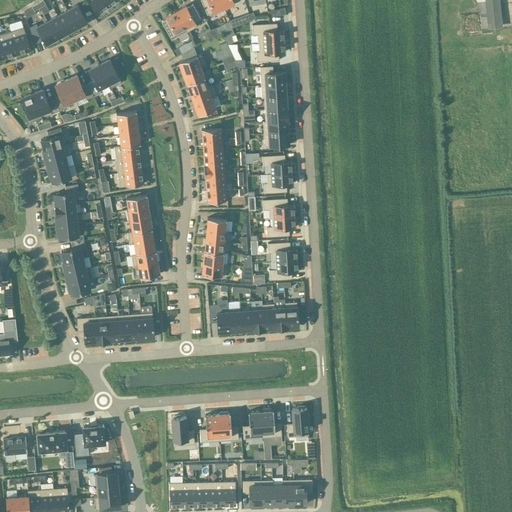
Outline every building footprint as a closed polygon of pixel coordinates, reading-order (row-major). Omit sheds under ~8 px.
[(100,13),(108,7),(102,0),(89,0),(99,14),(100,13)] [(201,0),(208,14),(224,7),(220,0),(201,0)] [(477,0),(479,29),(501,27),(498,0),(477,0)] [(78,4),(67,10),(77,27),(86,22),(87,22),(87,21),(78,4)] [(176,11),(187,31),(197,26),(195,21),(201,18),(193,4),(187,7),(186,5),(176,11)] [(67,10),(57,15),(67,32),(77,27),(67,10)] [(162,21),(172,40),(187,31),(176,11),(166,16),(167,18),(162,21)] [(57,15),(47,21),(57,38),(67,32),(57,15)] [(36,23),(29,27),(35,43),(44,40),(46,44),(47,43),(57,38),(47,21),(37,26),(36,23)] [(277,22),(252,24),(253,34),(258,34),(259,42),(283,41),(283,29),(277,30),(277,22)] [(24,26),(10,30),(17,53),(30,50),(31,50),(24,26)] [(0,33),(0,42),(4,57),(17,53),(10,30),(0,33)] [(259,50),(256,51),(257,61),(279,59),(279,52),(284,52),(283,41),(259,42),(259,50)] [(182,73),(201,66),(205,65),(201,53),(178,61),(182,73)] [(99,64),(111,87),(121,82),(110,59),(99,64)] [(237,65),(238,67),(245,67),(244,59),(235,60),(235,61),(237,65)] [(420,60),(409,61),(410,80),(421,80),(420,60)] [(400,61),(392,62),(393,81),(401,81),(400,61)] [(409,61),(400,61),(401,81),(410,80),(409,61)] [(381,62),(370,63),(371,83),(382,82),(381,62)] [(392,62),(381,62),(382,82),(393,81),(392,62)] [(370,63),(359,64),(361,83),(371,83),(370,63)] [(88,83),(88,84),(94,96),(101,92),(100,90),(109,85),(110,87),(111,87),(99,64),(89,69),(94,80),(88,83)] [(349,64),(337,65),(339,85),(350,84),(349,64)] [(359,64),(349,64),(350,84),(361,83),(359,64)] [(273,65),(260,66),(261,85),(285,83),(285,72),(285,71),(273,72),(273,65)] [(186,84),(187,83),(205,77),(201,66),(182,73),(186,84)] [(66,80),(74,99),(85,95),(87,99),(94,96),(88,84),(82,87),(77,74),(76,75),(66,80)] [(205,77),(187,83),(190,93),(208,86),(205,77)] [(59,111),(66,108),(65,103),(74,99),(66,80),(64,80),(63,79),(57,82),(58,83),(56,84),(55,84),(60,96),(54,99),(59,111)] [(285,83),(261,85),(262,97),(264,97),(286,95),(285,83)] [(194,104),(212,97),(217,96),(213,85),(208,86),(190,93),(194,104)] [(32,93),(42,117),(40,113),(51,109),(44,89),(32,93)] [(30,121),(42,117),(32,93),(21,97),(30,121)] [(286,95),(264,97),(265,109),(287,107),(286,95)] [(212,97),(194,104),(198,114),(197,114),(197,115),(216,108),(212,97)] [(287,107),(265,109),(265,120),(265,121),(287,119),(288,120),(287,107)] [(407,108),(388,109),(388,118),(408,117),(407,108)] [(136,110),(116,113),(117,113),(118,124),(137,121),(136,111),(136,110)] [(408,117),(388,118),(389,127),(408,125),(408,117)] [(265,120),(263,120),(264,133),(288,131),(288,120),(287,119),(265,121),(265,120)] [(139,132),(137,121),(118,124),(119,134),(139,132)] [(408,125),(389,127),(390,135),(409,134),(408,125)] [(41,140),(44,150),(63,145),(65,145),(60,127),(47,131),(49,137),(41,139),(41,140)] [(201,130),(202,130),(202,140),(222,138),(221,128),(222,128),(201,129),(201,130)] [(288,131),(264,133),(264,145),(289,144),(289,143),(288,131)] [(140,142),(139,132),(119,134),(121,145),(140,142)] [(409,134),(390,135),(390,143),(409,142),(409,134)] [(222,138),(202,140),(203,150),(223,148),(222,138)] [(140,143),(140,142),(121,145),(114,146),(116,159),(140,156),(138,143),(140,143)] [(409,142),(390,143),(391,152),(410,151),(409,142)] [(63,145),(44,150),(46,160),(66,155),(63,145)] [(204,160),(223,159),(223,148),(203,150),(204,160)] [(410,151),(391,152),(391,160),(410,159),(410,151)] [(285,154),(262,155),(263,165),(271,165),(271,173),(291,172),(291,161),(286,161),(285,161),(285,155),(285,154)] [(66,155),(46,160),(49,171),(68,166),(66,155)] [(141,170),(140,156),(116,159),(118,173),(141,170)] [(204,165),(204,170),(224,169),(223,159),(204,160),(204,165)] [(410,159),(391,160),(392,169),(411,167),(410,159)] [(68,166),(49,171),(52,181),(52,182),(71,177),(68,166)] [(411,167),(392,169),(392,177),(411,176),(411,167)] [(224,169),(204,170),(204,176),(205,176),(205,181),(225,179),(224,169)] [(143,183),(141,170),(118,173),(119,186),(143,183)] [(267,182),(264,182),(264,192),(287,191),(287,189),(286,184),(287,184),(292,183),(291,172),(271,173),(267,173),(267,182)] [(411,176),(392,177),(393,185),(412,184),(411,176)] [(225,179),(205,181),(206,191),(226,189),(225,179)] [(66,192),(54,193),(54,194),(55,204),(75,202),(74,192),(79,191),(78,183),(65,184),(66,192)] [(412,184),(393,185),(393,194),(412,193),(412,184)] [(226,189),(206,191),(207,201),(206,201),(227,200),(227,199),(226,189)] [(412,193),(393,194),(394,202),(413,201),(412,193)] [(146,194),(126,197),(128,209),(148,206),(146,194)] [(287,197),(262,199),(263,209),(269,209),(269,218),(272,217),(294,216),(293,204),(289,205),(287,205),(287,199),(287,197)] [(413,201),(394,202),(394,211),(413,210),(413,201)] [(75,202),(55,204),(56,214),(76,212),(75,202)] [(128,209),(126,209),(128,221),(130,220),(150,217),(148,206),(128,209)] [(76,212),(56,214),(56,215),(57,215),(58,225),(77,223),(76,212)] [(272,225),(266,226),(267,236),(289,234),(289,233),(289,227),(290,227),(294,227),(294,216),(272,217),(272,225)] [(150,217),(130,220),(132,231),(152,228),(150,217)] [(207,217),(206,229),(225,230),(226,218),(207,217)] [(77,223),(58,225),(59,236),(59,237),(70,236),(71,242),(84,240),(83,234),(78,234),(77,223)] [(132,231),(128,232),(129,243),(134,243),(153,239),(152,229),(152,228),(132,231)] [(230,231),(225,230),(206,229),(205,240),(224,242),(229,242),(230,231)] [(129,243),(128,244),(130,255),(131,255),(136,254),(156,250),(155,250),(153,239),(134,243),(129,243)] [(73,248),(61,251),(64,262),(83,257),(81,247),(85,246),(84,240),(71,242),(73,248)] [(204,250),(223,252),(224,242),(205,240),(204,250)] [(290,241),(268,242),(268,252),(271,252),(272,261),(277,261),(277,260),(296,259),(296,248),(291,248),(290,248),(290,242),(290,241)] [(428,243),(417,244),(418,264),(429,263),(428,243)] [(417,244),(406,245),(407,264),(418,264),(417,244)] [(395,245),(384,246),(386,266),(396,265),(395,245)] [(406,245),(395,245),(396,265),(407,264),(406,245)] [(384,246),(374,247),(375,266),(386,266),(384,246)] [(363,247),(352,248),(353,268),(364,267),(363,247)] [(374,247),(363,247),(364,267),(375,266),(374,247)] [(136,254),(131,255),(133,266),(138,265),(158,262),(156,250),(136,254)] [(222,263),(223,252),(204,250),(203,261),(222,263)] [(251,259),(251,255),(244,254),(243,266),(247,266),(252,266),(251,259)] [(83,257),(64,262),(66,272),(90,267),(90,266),(85,267),(83,257)] [(270,269),(269,269),(270,279),(292,278),(292,277),(291,271),(292,271),(297,270),(296,259),(277,260),(277,261),(277,269),(270,269)] [(227,264),(222,263),(203,261),(202,274),(226,276),(227,264)] [(158,262),(138,265),(140,277),(160,273),(158,262)] [(243,266),(241,284),(249,285),(253,285),(253,284),(252,275),(252,272),(252,266),(247,266),(243,266)] [(90,267),(66,272),(69,283),(93,278),(90,267)] [(264,274),(254,275),(254,283),(264,282),(264,274)] [(93,278),(69,283),(71,293),(71,294),(91,290),(88,279),(93,278)] [(12,298),(4,298),(5,307),(12,306),(12,298)] [(287,326),(298,325),(298,326),(299,326),(297,301),(284,302),(285,304),(287,326)] [(262,304),(262,306),(264,328),(275,327),(274,305),(274,303),(262,304)] [(285,304),(274,305),(275,327),(275,328),(287,327),(287,326),(285,304)] [(217,307),(209,307),(210,322),(217,322),(218,332),(219,331),(230,330),(228,311),(228,308),(228,306),(217,307)] [(251,309),(253,329),(265,329),(264,328),(262,306),(250,307),(251,309)] [(421,307),(410,308),(411,328),(422,327),(421,307)] [(432,307),(421,307),(422,327),(433,326),(432,307)] [(228,311),(230,330),(241,330),(240,310),(240,308),(228,308),(228,311)] [(410,308),(399,309),(400,328),(411,328),(410,308)] [(252,329),(253,329),(251,309),(240,310),(241,330),(252,329)] [(388,309),(378,310),(379,330),(390,329),(388,309)] [(399,309),(388,309),(390,329),(400,328),(399,309)] [(378,310),(367,311),(368,330),(379,330),(378,310)] [(367,311),(355,311),(357,331),(368,330),(367,311)] [(140,313),(142,337),(153,336),(153,337),(154,337),(152,312),(141,313),(140,313)] [(131,338),(142,337),(140,313),(129,314),(131,338)] [(108,340),(109,340),(119,339),(118,314),(106,315),(108,340)] [(118,314),(119,339),(131,338),(129,314),(118,314)] [(106,315),(95,316),(97,341),(96,341),(109,340),(108,340),(106,315)] [(95,316),(83,317),(84,330),(85,342),(86,341),(96,341),(97,341),(95,316)] [(15,317),(2,318),(4,332),(0,332),(0,353),(11,352),(10,341),(18,340),(15,317)] [(434,385),(421,386),(423,408),(434,408),(435,413),(441,412),(441,400),(435,400),(434,385)] [(410,402),(403,402),(404,414),(411,414),(411,409),(423,408),(421,386),(409,387),(410,402)] [(384,388),(371,389),(373,412),(384,411),(385,416),(392,415),(391,403),(385,403),(384,388)] [(360,405),(353,405),(354,418),(361,417),(361,412),(373,412),(371,389),(359,390),(360,405)] [(293,423),(287,423),(288,436),(309,435),(308,422),(309,421),(309,414),(307,414),(306,407),(305,407),(305,406),(298,406),(298,408),(292,408),(293,423)] [(263,410),(261,410),(263,437),(281,435),(281,422),(274,423),(273,409),(272,409),(272,410),(271,410),(271,408),(263,409),(263,410)] [(249,425),(243,425),(244,438),(263,437),(261,410),(249,411),(248,411),(249,425)] [(220,414),(218,414),(219,440),(238,439),(237,426),(231,426),(230,412),(229,412),(229,413),(228,413),(228,411),(219,412),(220,414)] [(206,428),(200,428),(201,441),(219,440),(218,414),(206,415),(206,414),(205,414),(206,428)] [(172,424),(171,424),(171,432),(173,432),(174,445),(194,443),(193,430),(187,431),(186,416),(181,416),(180,415),(173,415),(174,417),(172,417),(172,424)] [(83,432),(73,433),(75,455),(89,454),(88,444),(105,442),(104,424),(83,426),(83,432)] [(65,456),(66,466),(74,465),(73,451),(66,452),(66,448),(67,448),(65,431),(37,433),(39,451),(59,449),(60,457),(65,456)] [(26,436),(3,438),(4,454),(5,454),(6,460),(15,459),(15,453),(27,452),(26,436)] [(35,455),(27,456),(28,470),(36,469),(35,464),(35,455)] [(414,458),(406,459),(407,471),(412,471),(413,477),(435,476),(435,462),(414,463),(414,458)] [(388,465),(367,466),(368,480),(391,479),(390,472),(396,472),(395,459),(388,460),(388,465)] [(100,473),(95,473),(96,485),(118,483),(117,471),(112,472),(111,466),(99,467),(100,473)] [(93,476),(93,468),(76,468),(76,477),(93,476)] [(312,478),(293,479),(294,503),(305,503),(306,503),(306,491),(312,491),(312,478)] [(261,479),(243,480),(243,493),(249,493),(250,504),(262,504),(261,479)] [(272,479),(261,479),(262,504),(272,504),(272,484),(272,479)] [(293,479),(282,479),(282,484),(283,484),(283,504),(294,503),(293,479)] [(235,480),(222,481),(222,505),(236,504),(235,480)] [(196,481),(182,482),(183,506),(184,505),(184,506),(190,506),(190,505),(196,505),(196,481)] [(209,481),(196,481),(196,505),(209,505),(209,481)] [(222,481),(209,481),(209,505),(222,505),(222,481)] [(182,482),(169,482),(170,506),(183,506),(182,482)] [(118,483),(96,485),(97,496),(97,497),(119,494),(118,483)] [(272,484),(272,504),(283,504),(283,484),(282,484),(272,484)] [(44,511),(50,511),(57,511),(55,487),(42,488),(44,511)] [(55,487),(57,511),(69,511),(67,487),(55,487)] [(30,494),(31,511),(44,511),(42,488),(27,490),(28,495),(30,494)] [(31,511),(30,494),(28,495),(18,495),(19,511),(31,511)] [(97,497),(97,496),(94,496),(95,509),(121,506),(119,494),(97,497)] [(7,511),(19,511),(18,495),(6,496),(7,511)]
